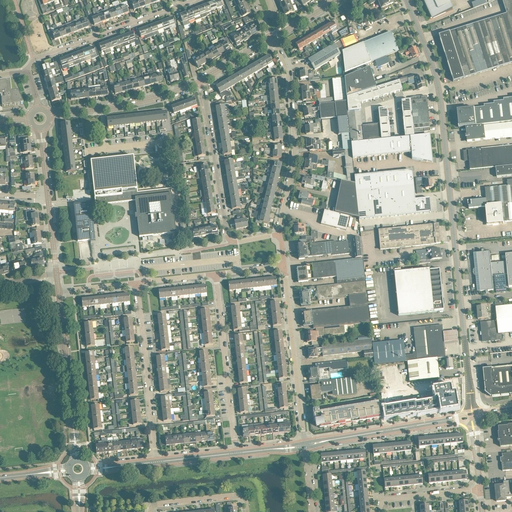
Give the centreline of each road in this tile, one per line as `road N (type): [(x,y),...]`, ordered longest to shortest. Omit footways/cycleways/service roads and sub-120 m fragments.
road 1 (unclassified): [(472,407),(438,88),(406,0)]
road 2 (residential): [(199,81),(228,239),(279,234)]
road 3 (residential): [(279,234),(294,151),(285,68),(271,39)]
road 4 (residential): [(28,71),(32,60),(193,0)]
road 5 (residential): [(235,453),(215,274)]
road 6 (residential): [(156,461),(136,282)]
road 7 (residential): [(304,445),(284,266)]
road 8 (secondary): [(304,445),(466,417)]
road 9 (unclassified): [(199,81),(139,101),(49,114)]
road 10 (unknown): [(363,254),(511,243)]
road 11 (unclassified): [(74,433),(58,291)]
